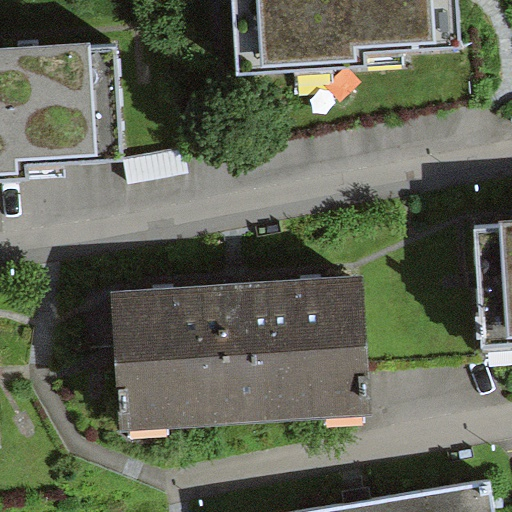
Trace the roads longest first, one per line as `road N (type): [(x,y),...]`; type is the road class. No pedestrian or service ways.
road 1 (residential): [(0,241),(511,151)]
road 2 (residential): [(511,414),(174,480)]
